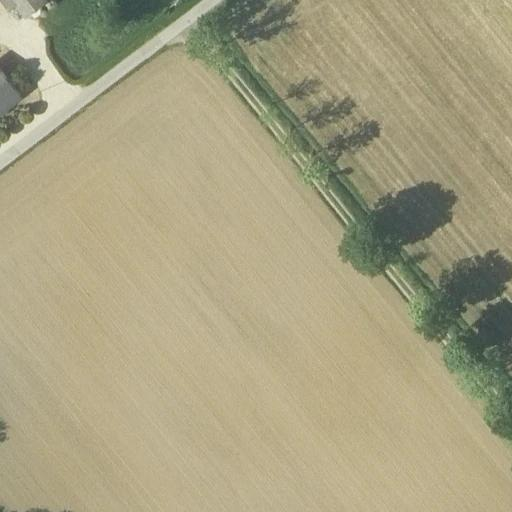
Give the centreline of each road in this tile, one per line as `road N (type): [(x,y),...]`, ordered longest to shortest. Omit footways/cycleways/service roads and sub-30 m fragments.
road 1 (track): [(187,22),(511,415)]
road 2 (track): [(216,0),(0,163)]
